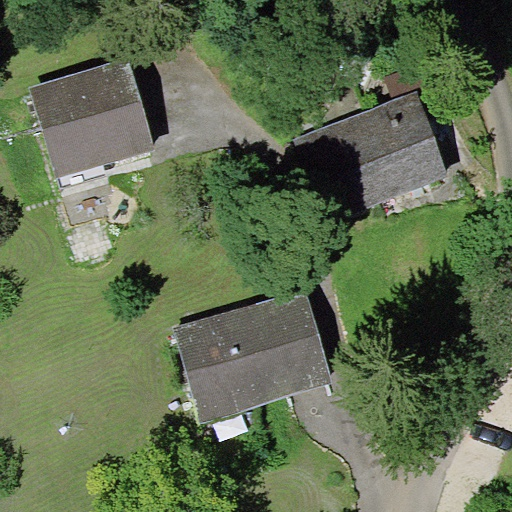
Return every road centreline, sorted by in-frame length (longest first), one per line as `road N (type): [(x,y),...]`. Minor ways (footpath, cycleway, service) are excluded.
road 1 (unclassified): [(429,511),(441,450),(511,264)]
road 2 (unclassified): [(511,187),(507,85),(447,0)]
road 3 (track): [(209,68),(35,0)]
